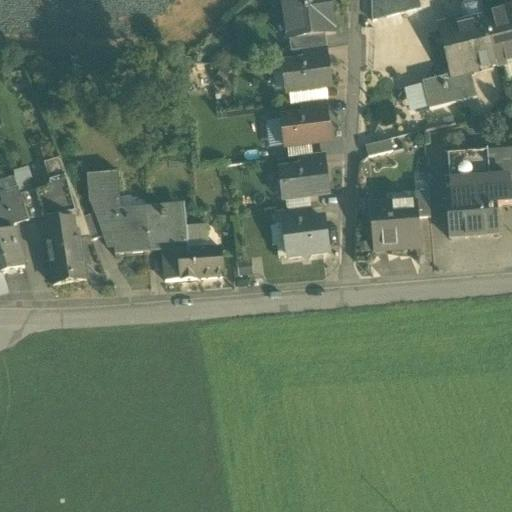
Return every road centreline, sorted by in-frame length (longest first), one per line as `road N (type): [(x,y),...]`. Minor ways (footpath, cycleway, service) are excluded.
road 1 (residential): [(347,299),(8,320)]
road 2 (residential): [(347,299),(357,0)]
road 3 (residential): [(511,285),(347,299)]
